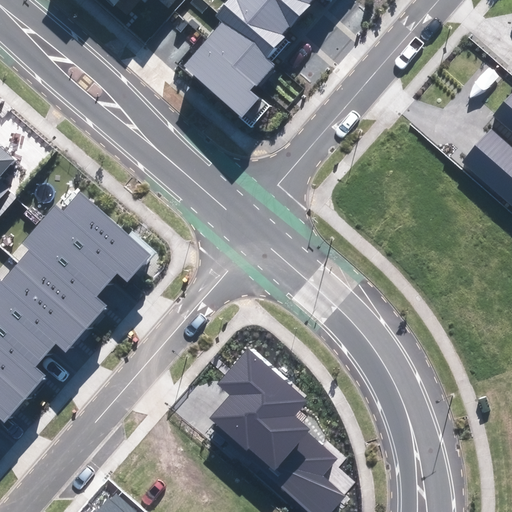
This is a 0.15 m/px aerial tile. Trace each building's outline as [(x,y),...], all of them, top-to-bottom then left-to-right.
[(283,33),(243,0),(228,0),(216,15),(223,21),(267,59),(287,37),(283,33)] [(301,12),(286,0),(243,0),(283,33),(301,12)] [(311,0),(286,0),(301,12),(311,0)] [(267,59),(223,21),(205,41),(257,85),(274,65),(267,59)] [(205,41),(183,67),(242,117),(257,100),(249,93),(257,85),(205,41)] [(466,153),(511,193),(511,96),(508,101),(511,104),(511,138),(494,122),(466,153)] [(0,174),(13,160),(0,149),(0,174)] [(129,279),(150,255),(78,192),(46,228),(108,282),(119,270),(129,279)] [(108,282),(46,228),(17,262),(90,324),(108,303),(98,294),(108,282)] [(17,262),(0,281),(0,310),(48,352),(58,341),(68,350),(90,324),(17,262)] [(48,352),(0,310),(0,373),(27,397),(47,374),(37,365),(48,352)] [(306,401),(249,350),(219,383),(232,395),(209,421),(310,511),(330,511),(343,499),(319,477),(336,458),(306,431),(308,428),(293,415),(306,401)] [(0,413),(7,420),(27,397),(0,373),(0,413)] [(132,511),(113,494),(97,511),(132,511)]
